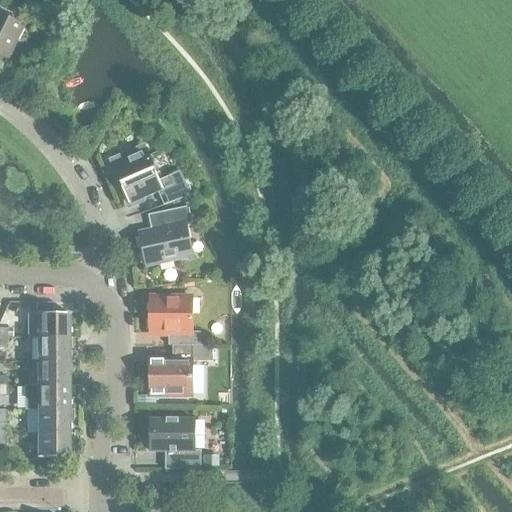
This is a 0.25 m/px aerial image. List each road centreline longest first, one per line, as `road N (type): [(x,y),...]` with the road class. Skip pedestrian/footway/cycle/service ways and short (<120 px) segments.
road 1 (residential): [(100,497),(101,424),(116,394),(117,318),(85,279)]
road 2 (residential): [(85,279),(98,247),(85,201),(40,139),(0,104)]
